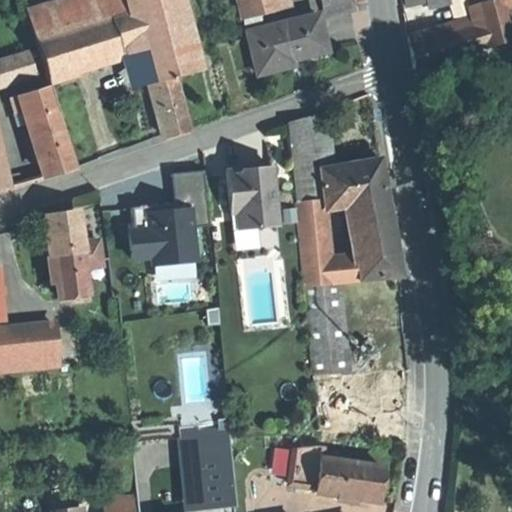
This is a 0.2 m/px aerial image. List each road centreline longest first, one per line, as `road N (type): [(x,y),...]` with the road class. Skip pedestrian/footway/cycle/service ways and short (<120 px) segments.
road 1 (secondary): [(419,511),(432,362),(392,79)]
road 2 (residential): [(0,208),(279,107),(392,79)]
